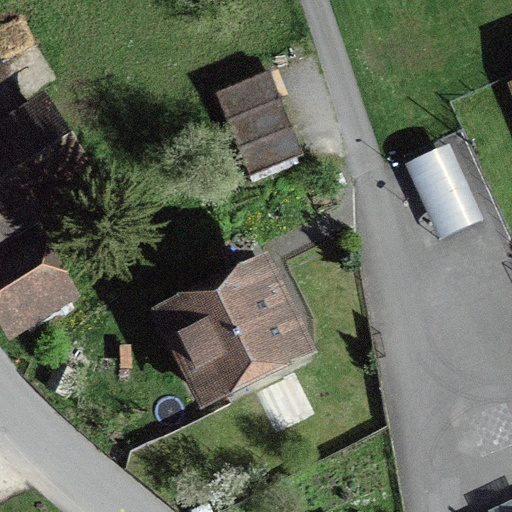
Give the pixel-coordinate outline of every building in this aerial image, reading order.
[(210,95),(245,179),(304,155),(269,70),(210,95)] [(0,248),(36,226),(101,186),(45,94),(0,121),(0,248)] [(406,166),(440,241),(484,222),(449,147),(406,166)] [(0,327),(9,342),(81,299),(36,226),(0,248),(0,327)] [(200,417),(318,359),(268,258),(150,316),(200,417)] [(511,511),(511,501),(489,511),(511,511)]
